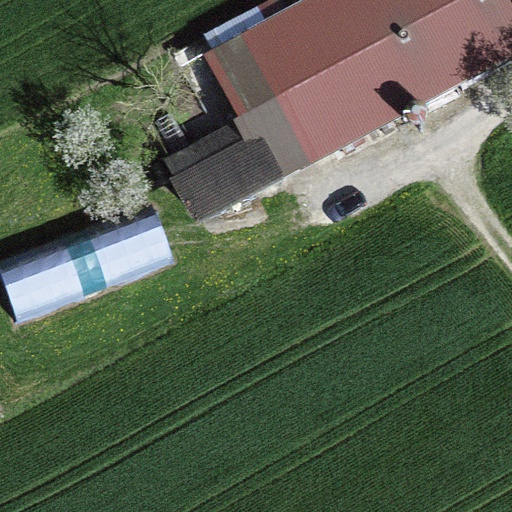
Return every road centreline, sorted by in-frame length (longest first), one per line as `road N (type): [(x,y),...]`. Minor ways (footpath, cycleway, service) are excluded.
road 1 (track): [(511,83),(251,231)]
road 2 (track): [(423,134),(511,266)]
